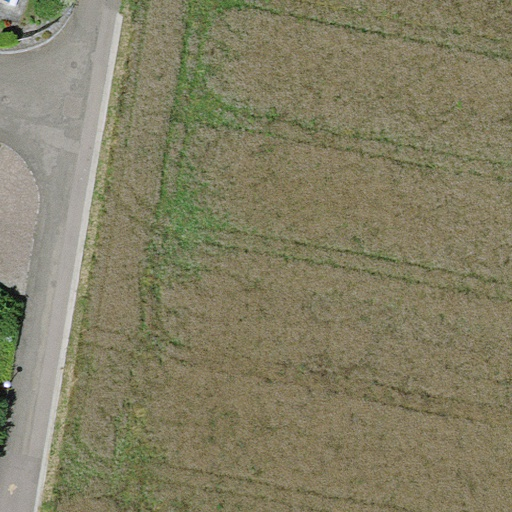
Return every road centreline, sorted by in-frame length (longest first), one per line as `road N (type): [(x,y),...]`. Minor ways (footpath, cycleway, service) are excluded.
road 1 (residential): [(11,511),(72,122)]
road 2 (residential): [(72,122),(93,0)]
